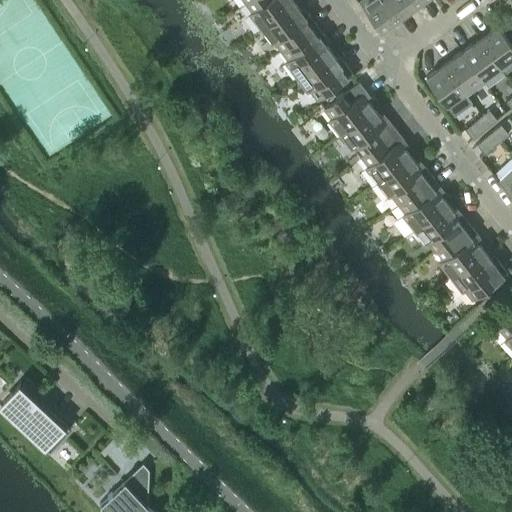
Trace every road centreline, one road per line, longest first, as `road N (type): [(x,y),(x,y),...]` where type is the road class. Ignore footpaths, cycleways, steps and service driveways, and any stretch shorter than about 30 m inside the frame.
road 1 (residential): [(0,280),(241,511)]
road 2 (residential): [(511,230),(382,63)]
